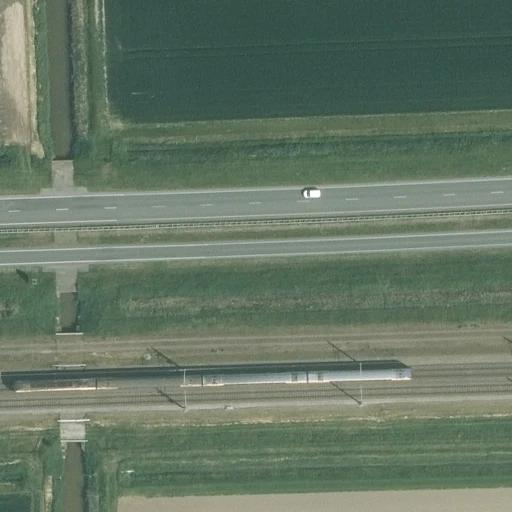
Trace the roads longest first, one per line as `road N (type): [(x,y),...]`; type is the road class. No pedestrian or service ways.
road 1 (trunk): [(0,257),(511,236)]
road 2 (trunk): [(511,185),(0,205)]
road 3 (track): [(0,350),(511,333)]
